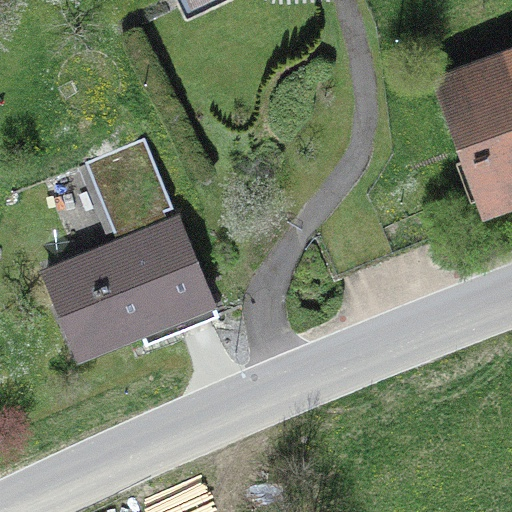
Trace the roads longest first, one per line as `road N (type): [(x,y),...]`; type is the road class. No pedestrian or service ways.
road 1 (tertiary): [(511,307),(21,511)]
road 2 (unknown): [(286,398),(251,304),(247,260),(373,157),(393,118),(390,77),(364,0)]
